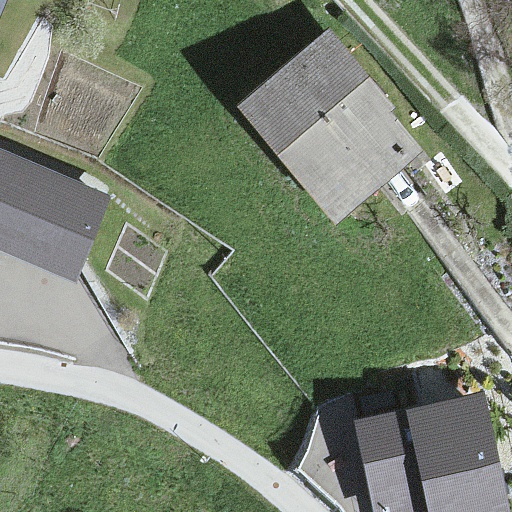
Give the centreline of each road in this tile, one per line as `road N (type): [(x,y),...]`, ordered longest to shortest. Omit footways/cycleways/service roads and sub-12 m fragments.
road 1 (residential): [(305,511),(250,465),(147,404),(0,366)]
road 2 (track): [(358,0),(451,99)]
